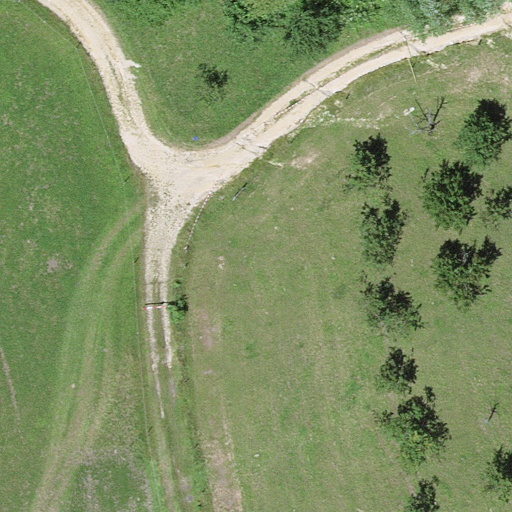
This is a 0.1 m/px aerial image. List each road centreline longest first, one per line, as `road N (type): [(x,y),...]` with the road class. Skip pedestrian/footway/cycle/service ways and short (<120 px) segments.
road 1 (track): [(511,6),(337,68),(188,188)]
road 2 (track): [(188,188),(130,128),(111,69),(76,18),(51,0)]
